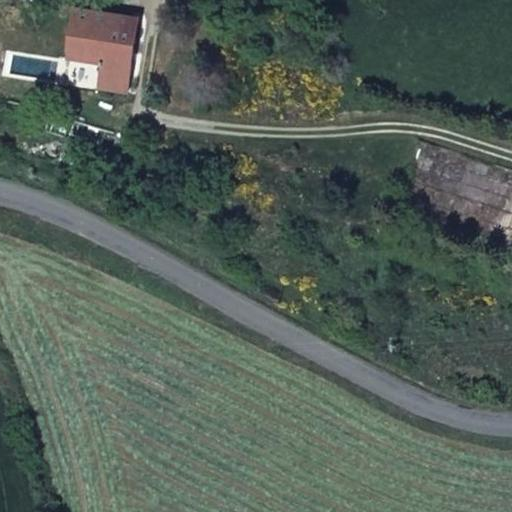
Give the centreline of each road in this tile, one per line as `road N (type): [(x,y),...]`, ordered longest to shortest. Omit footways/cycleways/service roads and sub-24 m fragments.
road 1 (secondary): [(0,194),(152,258),(418,401),(511,424)]
road 2 (unknown): [(511,161),(410,136),(271,140),(130,118)]
